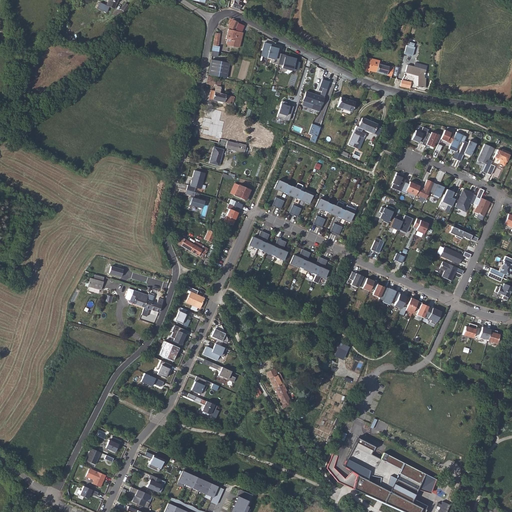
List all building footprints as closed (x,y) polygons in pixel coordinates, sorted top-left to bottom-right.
[(109,0),(107,6),(115,9),(118,0),(109,0)] [(209,0),(209,4),(193,0),(192,0),(192,2),(197,3),(197,5),(200,6),(215,10),(217,0),(209,0)] [(234,0),(232,7),(240,10),(243,0),(234,0)] [(122,9),(125,12),(130,6),(126,3),(122,9)] [(239,22),(231,19),(228,23),(230,24),(228,29),(226,39),(228,39),(227,45),(240,47),(243,33),(235,31),(239,22)] [(279,63),(281,53),(277,52),(278,47),(271,45),(271,43),(265,42),(261,55),(268,57),(268,55),(272,56),(271,58),(270,62),(279,64),(279,63)] [(414,47),(406,45),(403,54),(412,56),(414,47)] [(281,53),(279,63),(283,64),(282,67),(286,68),(287,67),(293,69),(293,68),(298,69),(300,62),(295,61),(296,58),(289,56),(289,57),(285,56),(286,54),(281,53)] [(368,58),(364,57),(360,68),(365,70),(365,71),(369,73),(370,71),(392,76),(394,68),(379,64),(379,61),(368,58)] [(212,60),(209,75),(227,78),(229,64),(212,60)] [(407,65),(405,72),(418,76),(418,88),(425,88),(425,79),(424,79),(424,75),(425,70),(407,65)] [(208,76),(206,84),(216,86),(215,91),(211,90),(209,99),(230,104),(231,102),(234,102),(235,97),(220,94),(221,92),(223,92),(224,91),(224,90),(223,89),(222,88),(222,87),(220,87),(222,79),(208,76)] [(402,81),(401,87),(410,89),(411,83),(402,81)] [(307,91),(303,101),(313,105),(312,108),(320,111),(324,98),(307,91)] [(340,98),(337,107),(342,109),(341,111),(351,114),(354,102),(340,98)] [(282,102),(278,118),(286,120),(286,119),(290,120),(294,107),(289,105),(289,107),(286,106),(287,103),(282,102)] [(222,111),(208,108),(206,115),(212,117),(211,119),(204,117),(202,126),(208,128),(208,130),(203,129),(202,134),(216,137),(217,132),(222,133),(224,122),(219,120),(222,111)] [(363,118),(358,127),(362,128),(373,133),(377,124),(363,118)] [(312,135),(310,140),(315,143),(321,127),(313,124),(309,134),(312,135)] [(361,131),(362,128),(358,127),(356,126),(348,145),(356,148),(358,143),(357,142),(359,136),(364,138),(366,133),(361,131)] [(419,141),(422,142),(427,132),(428,129),(423,127),(420,132),(415,130),(411,139),(418,142),(419,141)] [(444,130),(440,139),(450,144),(454,135),(444,130)] [(427,132),(421,144),(425,146),(426,145),(432,147),(438,135),(431,132),(430,134),(427,132)] [(454,135),(450,144),(448,149),(455,152),(459,141),(462,142),(464,136),(456,132),(454,135)] [(227,140),(226,147),(244,152),(246,145),(227,140)] [(464,141),(456,159),(460,161),(463,155),(461,154),(463,151),(464,152),(463,153),(464,153),(470,156),(475,143),(469,140),(468,143),(464,141)] [(482,171),(486,173),(490,164),(492,160),(488,159),(493,148),(484,144),(477,160),(484,163),(484,162),(486,163),(486,164),(482,171)] [(214,148),(210,163),(219,166),(223,150),(214,148)] [(497,149),(493,157),(497,159),(498,158),(500,159),(500,160),(499,163),(504,165),(510,152),(502,149),(501,151),(497,149)] [(490,164),(486,173),(490,175),(494,166),(490,164)] [(205,173),(194,170),(190,185),(187,184),(186,189),(194,192),(195,187),(201,189),(205,173)] [(401,174),(397,172),(392,183),(393,183),(391,187),(400,191),(405,182),(406,179),(400,176),(401,174)] [(278,180),(274,188),(283,192),(286,184),(278,180)] [(416,193),(426,198),(429,192),(433,182),(427,180),(422,190),(418,188),(416,193)] [(406,194),(407,192),(415,195),(416,193),(418,188),(419,186),(410,181),(409,184),(405,182),(400,191),(406,194)] [(443,187),(433,182),(429,192),(431,193),(430,196),(438,199),(443,187)] [(295,188),(291,196),(300,200),(303,192),(298,189),(300,184),(297,183),(295,188)] [(283,192),(291,196),(295,188),(286,184),(283,192)] [(234,195),(245,200),(249,193),(250,190),(239,185),(234,195)] [(483,190),(479,188),(476,196),(475,197),(479,199),(480,198),(483,190)] [(439,205),(446,208),(447,205),(451,207),(457,193),(453,191),(453,192),(446,189),(439,205)] [(475,197),(476,196),(472,194),(462,189),(455,207),(465,211),(469,203),(472,204),(475,197)] [(300,200),(308,203),(312,195),(303,192),(300,200)] [(202,208),(204,200),(192,197),(189,204),(202,208)] [(349,222),(353,214),(319,198),(315,206),(349,222)] [(490,202),(482,198),(479,205),(477,204),(474,212),(483,216),(490,202)] [(283,203),(274,199),(272,205),(280,209),(283,203)] [(224,221),(233,225),(235,220),(235,219),(238,212),(234,211),(235,207),(233,206),(229,204),(227,208),(229,209),(224,221)] [(382,220),(387,223),(394,208),(387,205),(385,208),(381,207),(379,212),(381,213),(379,218),(382,219),(382,220)] [(300,211),(292,207),(289,213),(297,216),(300,211)] [(406,233),(412,218),(404,215),(402,221),(398,229),(406,233)] [(402,221),(394,217),(390,227),(397,230),(398,229),(402,221)] [(324,221),(316,218),(313,224),(321,227),(324,221)] [(428,223),(417,218),(413,226),(416,228),(416,229),(415,230),(423,233),(428,223)] [(341,229),(333,225),(330,231),(338,235),(341,229)] [(478,238),(452,226),(449,232),(455,235),(454,236),(461,239),(463,235),(464,236),(464,237),(469,239),(470,238),(476,241),(478,238)] [(210,230),(207,229),(203,238),(209,241),(214,232),(210,230)] [(261,230),(258,236),(267,240),(269,234),(261,230)] [(253,237),(249,245),(283,260),(287,252),(282,250),(283,247),(275,244),(274,246),(266,243),(267,240),(258,236),(257,239),(253,237)] [(181,237),(177,243),(199,256),(202,250),(181,237)] [(278,238),(275,244),(283,247),(286,242),(278,238)] [(370,249),(374,251),(379,242),(375,240),(370,249)] [(379,242),(374,251),(378,253),(383,242),(379,240),(379,242)] [(458,264),(462,255),(444,247),(440,255),(458,264)] [(302,249),(299,255),(308,258),(310,252),(302,249)] [(294,255),(290,263),(324,278),(328,270),(323,268),(324,266),(316,262),(315,265),(306,261),(308,258),(299,255),(298,257),(294,255)] [(319,256),(316,262),(324,266),(327,260),(319,256)] [(491,268),(489,272),(502,278),(503,274),(504,272),(508,274),(511,265),(511,258),(505,256),(503,260),(504,261),(502,265),(501,267),(500,267),(498,271),(491,268)] [(463,270),(442,261),(439,268),(444,270),(441,276),(451,281),(455,272),(461,274),(463,270)] [(111,267),(109,274),(121,278),(123,270),(111,267)] [(351,284),(357,287),(358,285),(362,276),(352,271),(349,278),(352,280),(351,284)] [(502,278),(489,272),(487,276),(500,282),(502,278)] [(373,281),(362,276),(358,285),(362,287),(362,288),(369,291),(370,288),(373,281)] [(103,282),(95,280),(92,279),(91,282),(88,281),(86,289),(101,294),(104,283),(103,282)] [(372,294),(379,298),(384,287),(377,284),(378,283),(373,281),(370,288),(374,290),(372,294)] [(511,287),(503,283),(502,287),(499,286),(499,287),(496,286),(494,291),(503,295),(501,298),(506,300),(511,287)] [(379,299),(390,304),(392,299),(395,291),(384,286),(384,287),(379,298),(379,299)] [(186,302),(200,309),(205,298),(199,296),(199,297),(197,296),(197,295),(198,291),(189,287),(188,291),(190,292),(186,302)] [(133,304),(144,307),(148,296),(148,295),(128,289),(125,297),(127,300),(134,302),(133,304)] [(392,299),(396,301),(394,305),(401,308),(403,302),(406,297),(399,294),(400,293),(395,291),(392,299)] [(88,293),(84,309),(92,311),(96,295),(88,293)] [(148,296),(144,307),(159,312),(163,300),(158,298),(157,303),(152,302),(153,298),(148,296)] [(414,307),(418,301),(406,296),(406,297),(403,302),(407,304),(405,310),(412,313),(414,307)] [(416,314),(423,318),(424,316),(428,306),(421,303),(422,302),(418,301),(414,307),(419,309),(416,314)] [(430,322),(435,324),(441,312),(436,309),(435,311),(432,310),(432,308),(433,307),(429,306),(428,306),(424,316),(431,320),(430,322)] [(187,310),(180,307),(175,320),(177,322),(178,320),(183,322),(184,323),(188,315),(186,314),(187,310)] [(472,338),(476,325),(472,324),(471,328),(468,327),(465,326),(462,335),(472,338)] [(187,331),(175,325),(172,332),(173,332),(171,337),(174,338),(173,341),(182,345),(185,339),(183,338),(184,336),(185,334),(187,331)] [(213,331),(211,336),(227,343),(229,341),(221,326),(217,328),(216,331),(216,332),(213,331)] [(487,340),(490,329),(482,327),(479,337),(487,340)] [(494,330),(490,329),(487,340),(496,343),(499,335),(496,334),(493,333),(494,330)] [(163,345),(177,352),(179,347),(164,341),(158,354),(165,358),(168,351),(162,348),(163,345)] [(349,347),(340,342),(333,356),(342,360),(349,347)] [(223,357),(227,349),(215,343),(212,349),(206,347),(203,354),(217,361),(220,355),(223,357)] [(165,358),(173,361),(177,352),(163,345),(162,348),(168,351),(165,358)] [(157,368),(159,369),(157,374),(165,378),(166,376),(168,376),(170,371),(168,371),(171,365),(161,360),(157,368)] [(231,371),(213,363),(211,367),(220,371),(217,377),(222,379),(223,377),(233,382),(235,378),(230,375),(231,371)] [(274,369),(267,372),(283,404),(280,406),(283,409),(288,406),(289,404),(289,403),(288,402),(290,401),(285,392),(286,391),(282,384),(284,383),(282,380),(283,379),(280,374),(277,376),(274,369)] [(164,382),(144,373),(140,381),(151,386),(153,383),(154,381),(156,382),(155,384),(161,387),(164,382)] [(206,380),(196,376),(194,381),(195,381),(191,390),(200,394),(202,389),(205,391),(207,387),(204,385),(206,380)] [(257,384),(253,390),(257,398),(262,393),(257,384)] [(217,406),(202,399),(200,403),(204,405),(202,411),(210,415),(211,411),(214,412),(217,406)] [(121,440),(112,436),(110,440),(109,440),(105,448),(115,452),(118,444),(119,445),(121,440)] [(351,472),(357,475),(353,488),(406,511),(423,511),(427,506),(413,498),(417,489),(430,493),(435,479),(383,452),(379,459),(371,454),(375,446),(357,437),(343,466),(351,472)] [(100,452),(90,448),(85,460),(95,464),(100,452)] [(164,460),(146,452),(145,456),(151,459),(149,464),(148,467),(158,471),(160,469),(164,460)] [(334,468),(338,455),(333,454),(327,468),(337,481),(353,488),(357,475),(351,472),(344,478),(334,468)] [(106,475),(89,468),(85,476),(93,480),(92,483),(100,487),(106,475)] [(212,497),(217,486),(182,471),(178,480),(182,482),(181,483),(185,485),(185,483),(189,485),(188,486),(191,488),(192,486),(195,488),(195,489),(198,491),(199,490),(202,491),(202,492),(205,494),(206,493),(209,494),(208,496),(212,497)] [(165,481),(151,475),(149,479),(149,480),(146,487),(160,493),(165,481)] [(98,492),(83,486),(79,495),(88,498),(90,493),(96,496),(98,492)] [(149,495),(131,486),(129,491),(136,494),(132,501),(147,508),(150,502),(146,501),(149,495)] [(217,486),(212,497),(210,502),(216,505),(223,489),(217,486)] [(253,495),(240,489),(237,496),(250,502),(253,495)] [(250,502),(237,496),(230,511),(229,511),(245,511),(246,511),(247,508),(250,502)] [(187,511),(168,503),(163,511),(187,511)]
